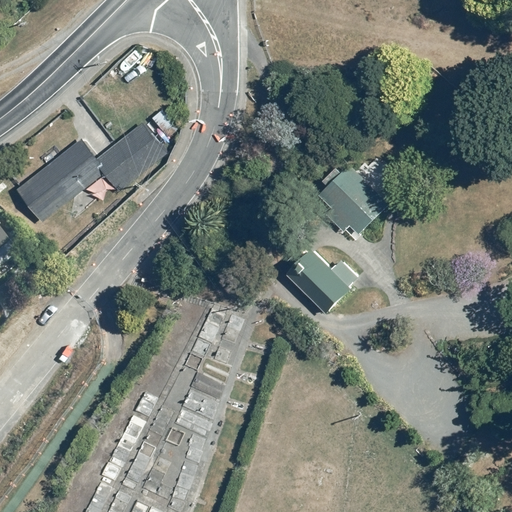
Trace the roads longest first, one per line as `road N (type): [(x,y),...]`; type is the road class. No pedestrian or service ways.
road 1 (tertiary): [(0,405),(202,156),(219,106),(215,39)]
road 2 (tertiary): [(126,0),(0,118)]
